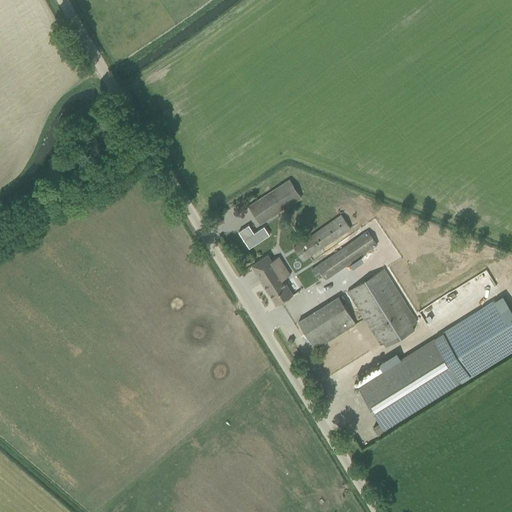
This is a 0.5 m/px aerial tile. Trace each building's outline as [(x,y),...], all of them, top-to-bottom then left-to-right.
[(247,203),(261,225),(302,198),(288,177),(247,203)] [(293,247),(303,262),(351,229),(341,215),(293,247)] [(264,226),(254,233),(248,225),(238,231),(249,248),(269,235),(264,226)] [(326,280),(377,244),(367,230),(311,269),(317,277),(321,274),(326,280)] [(272,261),(268,255),(251,265),(276,305),(293,295),(283,279),(290,275),(279,257),(272,261)] [(383,269),(347,291),(380,345),(385,342),(387,346),(413,330),(411,326),(417,322),(383,269)] [(315,349),(355,324),(339,296),(298,322),(315,349)] [(511,310),(503,296),(494,301),(493,300),(442,332),(443,333),(435,339),(366,381),(357,387),(384,429),(392,424),(461,381),(462,382),(511,350),(511,310)]
